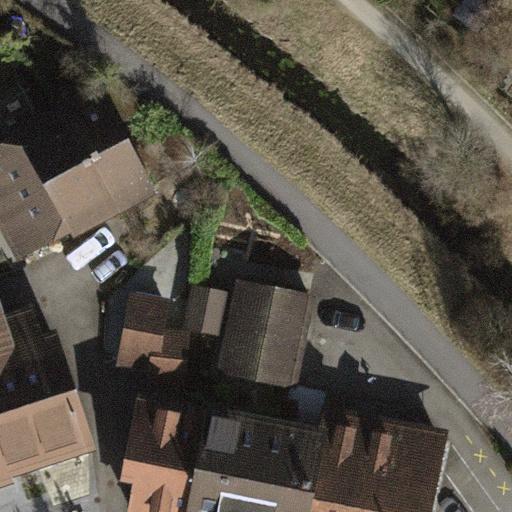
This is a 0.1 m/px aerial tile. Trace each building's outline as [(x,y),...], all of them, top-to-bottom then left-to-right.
[(56,117),(106,215),(147,196),(110,123),(139,108),(108,81),(53,111),(56,117)] [(106,215),(56,117),(0,145),(0,244),(10,264),(106,215)] [(318,300),(246,286),(227,378),(299,392),(318,300)] [(231,296),(198,290),(190,333),(223,339),(231,296)] [(172,308),(135,302),(124,374),(152,379),(155,364),(163,365),(167,340),(172,308)] [(1,306),(0,306),(0,495),(16,490),(14,484),(98,458),(59,336),(45,341),(35,309),(5,319),(1,306)] [(192,340),(167,340),(163,365),(155,364),(152,379),(150,394),(191,394),(192,340)] [(194,511),(214,412),(141,398),(123,489),(136,491),(131,511),(194,511)] [(329,434),(214,412),(194,511),(440,511),(457,430),(334,406),(329,434)]
